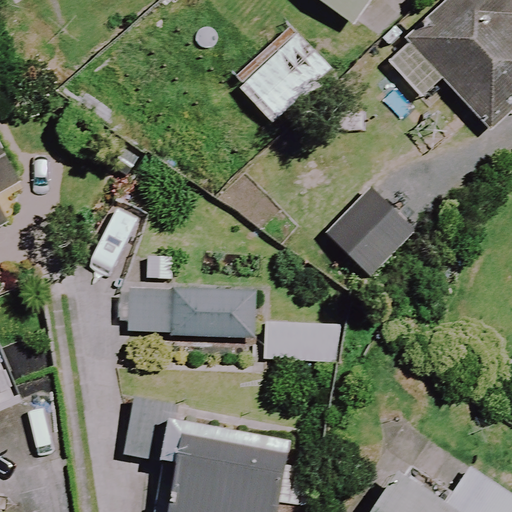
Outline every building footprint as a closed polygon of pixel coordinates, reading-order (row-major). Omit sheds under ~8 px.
[(375,0),(309,0),(354,31),(375,0)] [(511,18),(511,0),(452,0),(387,69),(423,104),(440,86),(493,136),(511,116),(511,21),(510,20),(511,18)] [(329,73),(285,29),(229,86),(274,129),(329,73)] [(0,200),(21,189),(0,149),(0,234),(7,231),(0,217),(0,200)] [(421,224),(380,183),(334,228),(375,269),(421,224)] [(258,286),(133,280),(131,328),(256,334),(258,286)] [(339,362),(341,319),(267,315),(265,358),(339,362)] [(176,399),(138,392),(127,448),(185,459),(174,511),(279,511),(283,494),(308,499),(314,463),(287,458),(293,429),(174,408),(176,399)] [(416,471),(390,511),(511,511),(511,483),(476,460),(454,495),(416,471)]
